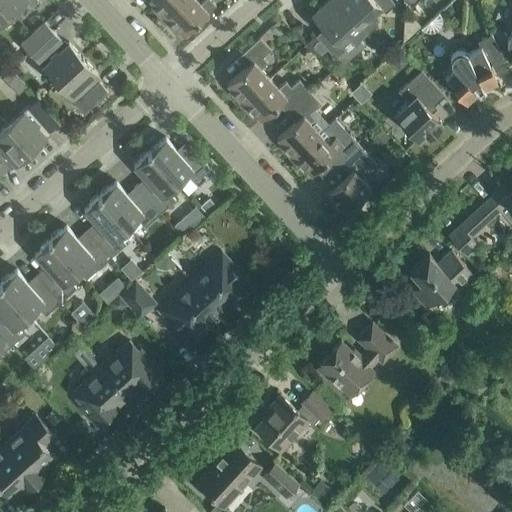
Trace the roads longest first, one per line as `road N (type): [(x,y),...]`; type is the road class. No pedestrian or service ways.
road 1 (residential): [(68,511),(339,268)]
road 2 (residential): [(339,268),(169,82)]
road 3 (residential): [(339,268),(511,113)]
road 4 (residential): [(0,232),(169,82)]
road 5 (residential): [(261,0),(169,82)]
